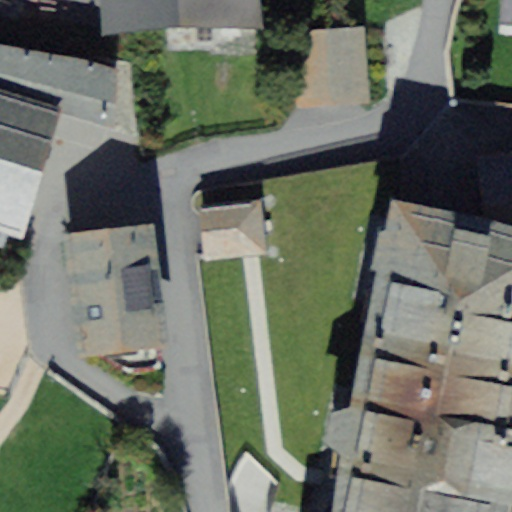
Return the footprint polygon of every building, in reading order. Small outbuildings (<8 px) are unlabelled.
[(96,0),(102,32),(262,24),(258,0),(96,0)] [(372,34),(302,36),(304,111),(374,109),(372,34)] [(119,68),(0,45),(0,239),(25,246),(59,107),(110,115),(113,103),(119,68)] [(244,200),(201,200),(201,238),(244,238),(244,200)] [(511,511),(511,238),(402,214),(346,468),(367,472),(359,511),(511,511)] [(72,242),(85,348),(129,374),(161,368),(146,233),(72,242)]
